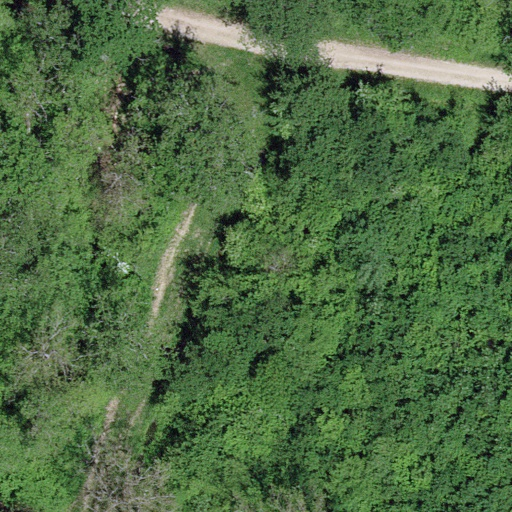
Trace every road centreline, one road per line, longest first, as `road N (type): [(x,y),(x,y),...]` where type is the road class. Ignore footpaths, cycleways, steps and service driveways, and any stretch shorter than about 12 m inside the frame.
road 1 (track): [(258,40),(147,330),(91,511)]
road 2 (track): [(511,84),(289,48),(109,0)]
